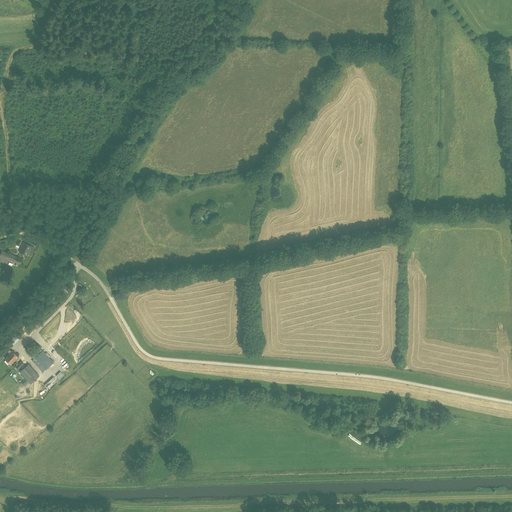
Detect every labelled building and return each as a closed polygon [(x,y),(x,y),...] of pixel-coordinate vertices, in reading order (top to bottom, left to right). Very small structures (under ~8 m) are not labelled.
[(33,251),(34,248),(23,243),(19,252),(28,256),(31,250),(33,251)] [(0,253),(0,260),(7,264),(9,260),(20,265),(23,259),(1,250),(0,253)] [(7,341),(11,345),(19,336),(15,332),(7,341)] [(35,358),(46,370),(54,362),(43,350),(38,355),(35,358)] [(15,361),(19,357),(13,351),(10,353),(10,354),(5,359),(11,364),(15,361)] [(16,366),(19,370),(25,364),(21,361),(16,366)] [(20,371),(31,383),(40,376),(29,364),(20,371)] [(54,377),(45,385),(47,387),(56,379),(54,377)]
